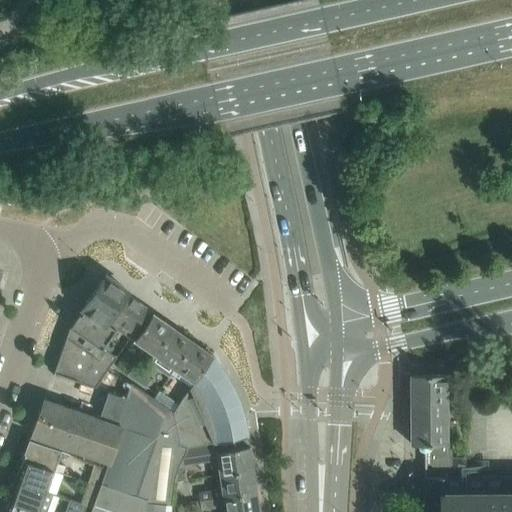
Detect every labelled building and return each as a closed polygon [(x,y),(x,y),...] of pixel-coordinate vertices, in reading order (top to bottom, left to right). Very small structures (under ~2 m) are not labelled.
[(111,315),(126,294),(128,291),(105,275),(75,317),(70,325),(53,372),(67,377),(94,387),(109,367),(116,356),(101,345),(115,327),(119,321),(111,315)] [(129,337),(149,310),(126,294),(111,315),(119,321),(115,327),(129,337)] [(155,354),(173,328),(153,313),(135,340),(155,354)] [(155,354),(149,363),(168,377),(171,372),(174,368),(193,342),(173,328),(155,354)] [(191,386),(212,355),(193,342),(174,368),(171,372),(190,385),(191,386)] [(246,430),(244,414),(239,401),(239,399),(233,386),(232,384),(226,373),(216,359),(212,355),(191,386),(190,385),(179,403),(173,411),(179,440),(187,442),(185,446),(233,439),(233,438),(247,435),(246,430)] [(444,374),(411,374),(411,444),(417,444),(417,445),(417,446),(418,447),(418,448),(419,448),(419,449),(420,449),(420,450),(421,450),(422,450),(423,451),(424,451),(424,477),(466,477),(466,476),(471,476),(470,457),(452,457),(452,442),(446,442),(446,374),(445,374),(444,374)] [(177,448),(185,446),(187,442),(179,440),(173,411),(164,405),(131,382),(125,397),(108,391),(99,418),(44,399),(31,434),(84,453),(82,460),(94,464),(106,468),(100,485),(92,506),(89,511),(170,511),(173,481),(173,480),(177,448)] [(179,403),(169,397),(164,405),(173,411),(179,403)] [(61,449),(29,438),(22,459),(53,471),(61,449)] [(185,446),(173,480),(173,481),(187,479),(184,464),(218,458),(220,474),(253,469),(249,446),(235,448),(233,439),(185,446)] [(46,491),(53,471),(22,459),(15,480),(46,491)] [(106,468),(94,464),(88,482),(100,485),(106,468)] [(256,492),(253,469),(220,474),(222,487),(199,491),(200,500),(256,492)] [(511,511),(511,475),(471,476),(466,476),(466,477),(424,477),(424,502),(424,511),(511,511)] [(45,511),(52,493),(46,491),(15,480),(8,501),(40,511),(45,511)] [(92,506),(100,485),(88,482),(80,502),(88,505),(92,506)] [(259,511),(256,492),(200,500),(201,509),(225,505),(226,511),(259,511)] [(85,511),(88,505),(80,502),(69,498),(64,511),(85,511)] [(40,511),(8,501),(3,511),(40,511)]
